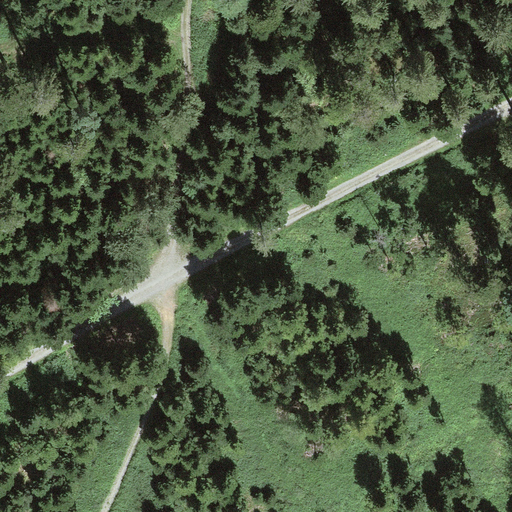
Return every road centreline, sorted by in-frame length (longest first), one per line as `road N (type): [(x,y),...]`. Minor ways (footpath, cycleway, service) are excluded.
road 1 (track): [(0,373),(171,275),(511,104)]
road 2 (track): [(106,511),(140,448),(165,373),(190,0)]
